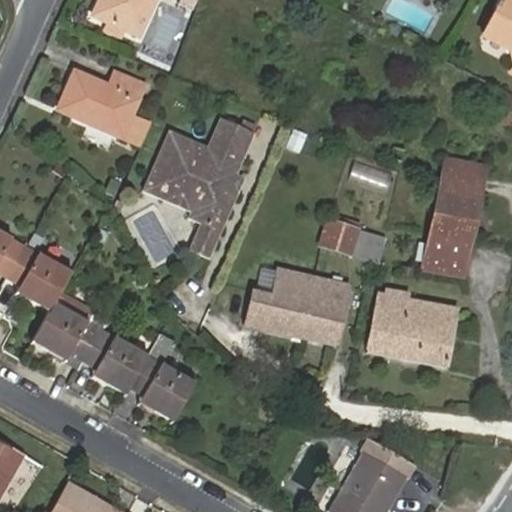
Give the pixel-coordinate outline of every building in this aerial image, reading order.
[(103,22),(123,31),(135,36),(151,0),(97,0),(90,17),(103,22)] [(511,5),(501,0),(496,0),(478,36),(503,46),(504,52),(509,67),(506,73),(511,76),(511,5)] [(118,41),(123,31),(103,22),(99,33),(118,41)] [(503,46),(478,36),(476,39),(504,52),(503,46)] [(106,88),(72,74),(56,111),(118,137),(140,87),(112,76),(106,88)] [(511,102),(502,98),(491,119),(503,124),(507,127),(511,129),(511,102)] [(123,140),(137,146),(146,125),(132,118),(123,140)] [(199,158),(161,140),(139,190),(159,198),(166,182),(195,195),(187,211),(185,217),(197,222),(186,248),(205,257),(239,179),(231,176),(249,134),(216,119),(199,158)] [(285,148),(300,153),(307,133),(293,128),(285,148)] [(477,165),(442,158),(430,213),(469,223),(481,166),(477,165)] [(350,181),(389,189),(392,171),(353,163),(350,181)] [(166,182),(159,198),(187,211),(195,195),(166,182)] [(115,190),(102,184),(96,198),(109,203),(115,190)] [(469,223),(430,213),(426,232),(465,240),(466,240),(469,223)] [(326,224),(327,220),(323,219),(313,248),(348,259),(355,233),(326,224)] [(357,229),(327,220),(326,224),(355,233),(357,229)] [(465,240),(426,232),(417,270),(457,279),(465,240)] [(0,277),(2,279),(19,248),(0,236),(0,277)] [(67,274),(19,248),(2,279),(34,297),(31,303),(46,311),(49,306),(67,274)] [(266,295),(249,292),(239,328),(330,345),(344,287),(272,270),(266,295)] [(453,310),(379,295),(367,353),(441,369),(453,310)] [(79,363),(96,332),(49,306),(46,311),(29,341),(46,351),(49,346),(66,355),(79,363)] [(143,360),(96,332),(79,363),(106,378),(103,384),(123,395),(126,389),(143,360)] [(74,370),(79,363),(66,355),(61,363),(74,370)] [(189,386),(143,360),(126,389),(157,407),(154,413),(169,421),(189,386)] [(366,442),(360,455),(396,475),(401,478),(408,465),(366,442)] [(0,444),(0,487),(18,456),(0,444)] [(378,508),(396,475),(360,455),(325,511),(382,511),(383,511),(378,508)] [(401,478),(396,475),(378,508),(383,511),(402,478),(401,478)] [(113,511),(64,483),(47,511),(113,511)]
